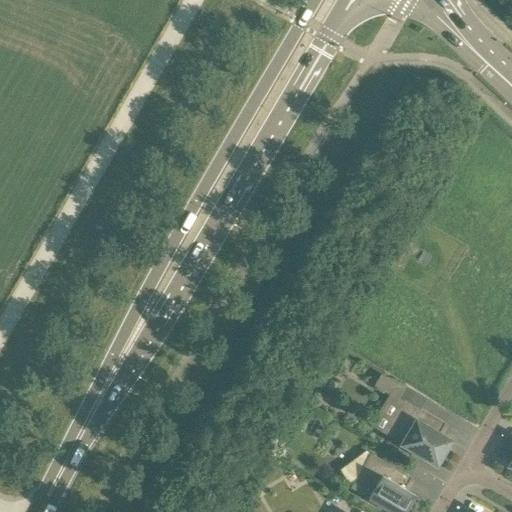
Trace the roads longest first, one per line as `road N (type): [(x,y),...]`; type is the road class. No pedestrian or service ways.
road 1 (primary): [(117,369),(164,308),(348,0)]
road 2 (primary): [(316,0),(144,295),(117,369)]
road 3 (unclassified): [(0,344),(198,0)]
road 4 (primary): [(36,511),(117,369)]
